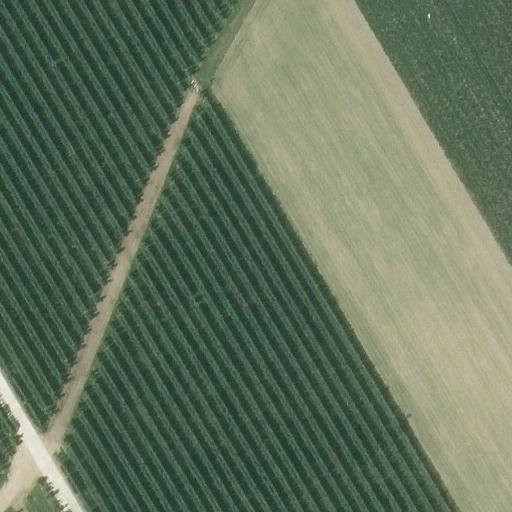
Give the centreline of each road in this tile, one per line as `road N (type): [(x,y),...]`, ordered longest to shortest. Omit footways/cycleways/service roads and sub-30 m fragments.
road 1 (track): [(238,0),(214,38),(31,471),(0,501)]
road 2 (track): [(67,511),(0,397)]
